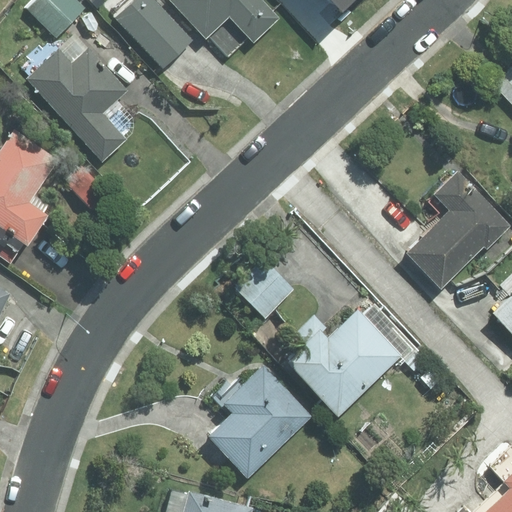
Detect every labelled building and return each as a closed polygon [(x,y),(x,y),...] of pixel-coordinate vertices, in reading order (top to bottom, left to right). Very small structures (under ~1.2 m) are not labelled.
[(85,7),(77,0),(36,0),(28,8),(57,36),(85,7)] [(152,0),(132,0),(115,17),(164,67),(192,40),(152,0)] [(170,0),(207,39),(209,36),(228,57),(249,37),(254,42),(280,18),(262,0),(170,0)] [(333,0),(343,11),(354,0),(333,0)] [(27,79),(102,161),(126,139),(132,133),(134,131),(134,128),(134,122),(133,117),(128,111),(123,106),(117,99),(127,91),(74,34),(27,79)] [(511,66),(494,84),(511,102),(511,66)] [(38,191),(59,160),(14,130),(0,150),(0,255),(11,263),(25,242),(28,245),(48,215),(46,213),(54,201),(38,191)] [(80,164),(63,180),(91,209),(108,193),(80,164)] [(408,253),(442,287),(484,245),(487,249),(510,226),(458,173),(436,195),(452,210),(408,253)] [(262,257),(234,285),(266,317),(294,289),(262,257)] [(511,273),(499,286),(510,298),(494,313),(511,332),(511,273)] [(363,316),(357,311),(328,339),(321,332),(326,327),(314,315),(293,335),(303,345),(287,361),(339,415),(412,344),(374,305),(363,316)] [(235,413),(210,436),(247,475),(309,417),(263,369),(226,404),(235,413)] [(504,482),(471,511),(511,511),(511,445),(490,467),(504,482)] [(250,511),(252,509),(189,491),(188,494),(173,490),(166,511),(250,511)]
